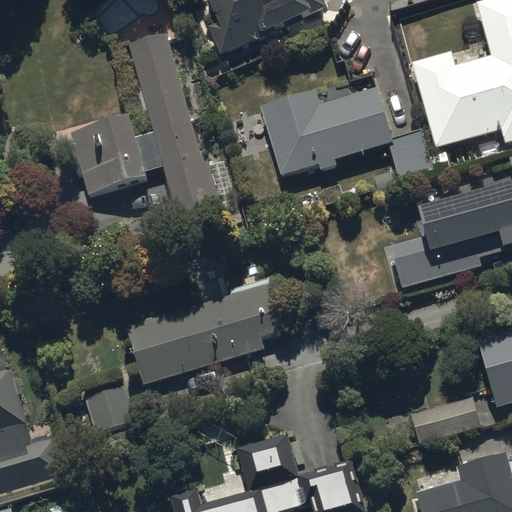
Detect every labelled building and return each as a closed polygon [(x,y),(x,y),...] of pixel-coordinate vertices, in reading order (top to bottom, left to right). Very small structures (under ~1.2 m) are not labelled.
[(208,22),(220,50),(326,3),(324,0),(210,0),(218,17),(208,22)] [(412,64),(436,148),(502,130),(506,144),(511,142),(511,0),(485,0),(477,3),(477,4),(473,6),(477,20),(481,19),(492,56),(456,66),(452,52),(412,64)] [(82,170),(87,190),(146,174),(145,169),(162,164),(174,209),(232,194),(222,159),(208,163),(205,154),(199,156),(167,32),(128,42),(153,134),(135,138),(129,114),(70,130),(76,154),(70,155),(75,172),(82,170)] [(316,89),(260,106),(281,176),(319,164),(321,170),(337,165),(335,160),(390,144),(393,143),(392,139),(377,89),(321,106),(316,89)] [(421,130),(392,139),(393,143),(390,144),(401,181),(433,171),(429,156),(421,130)] [(450,167),(446,152),(429,156),(433,171),(450,167)] [(511,167),(511,180),(419,207),(428,236),(389,247),(401,289),(482,267),(480,261),(511,251),(511,158),(510,159),(511,167)] [(274,282),(127,325),(144,384),(266,348),(264,340),(289,332),(274,282)] [(496,409),(511,404),(511,329),(477,339),(496,409)] [(0,494),(67,475),(56,438),(34,445),(5,347),(0,348),(0,494)] [(135,419),(124,384),(85,397),(96,431),(135,419)] [(419,444),(481,425),(472,396),(410,414),(419,444)] [(196,486),(170,495),(174,511),(282,511),(283,511),(309,504),(311,511),(366,511),(352,460),(297,475),(286,434),(234,448),(246,490),(201,502),(196,486)] [(418,491),(423,511),(511,511),(511,460),(511,461),(509,452),(457,466),(461,479),(418,491)]
